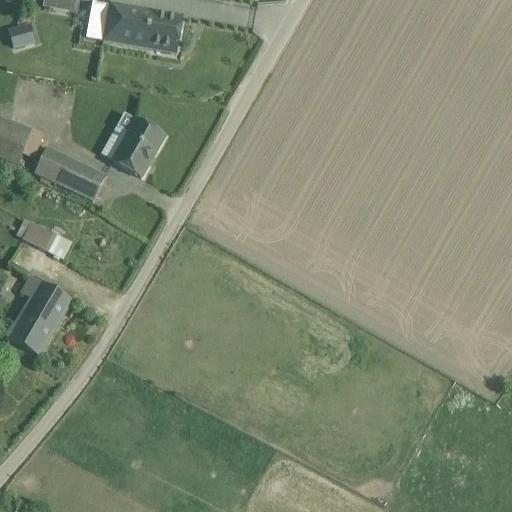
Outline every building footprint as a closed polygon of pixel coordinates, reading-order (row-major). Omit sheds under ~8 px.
[(109,5),(102,43),(175,56),(182,18),(109,5)] [(0,159),(18,166),(30,132),(0,120),(0,159)] [(136,122),(112,164),(140,180),(148,165),(147,165),(151,157),(153,157),(163,138),(154,133),(152,127),(144,123),(139,124),(136,122)] [(106,177),(47,150),(35,177),(93,204),(106,177)] [(107,219),(88,210),(72,244),(56,237),(47,256),(81,272),(107,219)] [(70,303),(53,293),(26,277),(17,294),(29,301),(6,339),(38,358),(70,303)]
